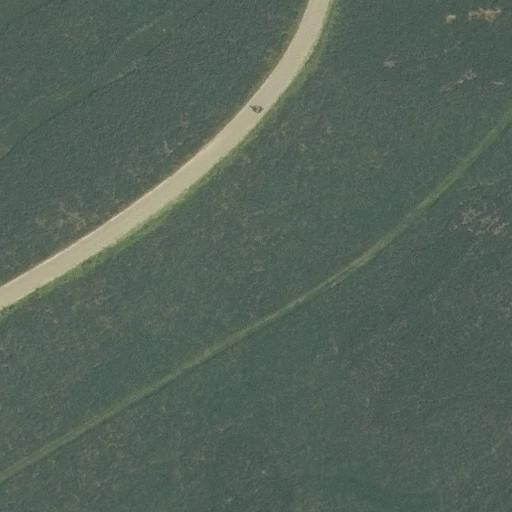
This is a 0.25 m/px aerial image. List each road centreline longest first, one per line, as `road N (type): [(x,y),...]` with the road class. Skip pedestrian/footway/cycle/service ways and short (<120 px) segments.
road 1 (unknown): [(0,475),(355,258),(443,182),(511,107)]
road 2 (unclassified): [(321,0),(287,69),(223,140),(103,234),(0,292)]
